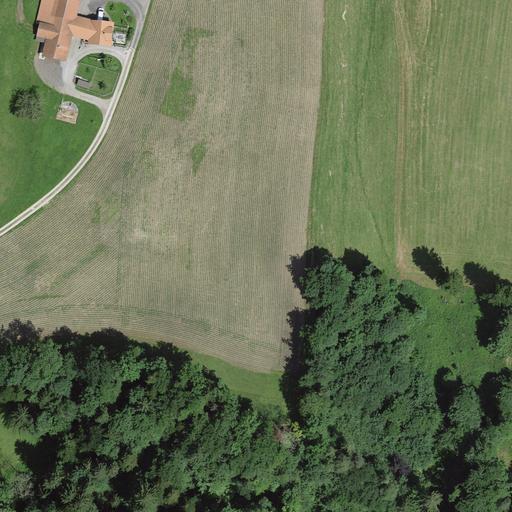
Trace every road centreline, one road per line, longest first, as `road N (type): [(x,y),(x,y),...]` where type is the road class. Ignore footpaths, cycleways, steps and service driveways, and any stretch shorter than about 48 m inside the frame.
road 1 (track): [(0,232),(61,186),(92,149),(148,0)]
road 2 (track): [(130,57),(88,50),(72,63),(73,91),(111,111)]
